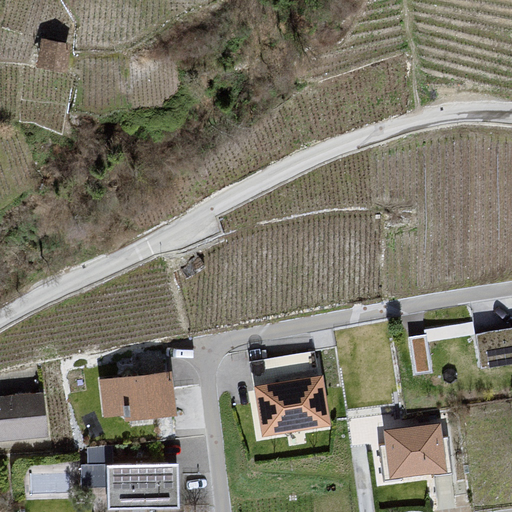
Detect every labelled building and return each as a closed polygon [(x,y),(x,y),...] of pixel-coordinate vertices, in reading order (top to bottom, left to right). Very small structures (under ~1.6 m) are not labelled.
[(71,41),(41,36),(36,64),(66,69),(71,41)] [(511,329),(470,334),(474,369),(511,362),(511,329)] [(166,373),(93,381),(97,419),(170,416),(166,373)] [(317,377),(247,387),(256,435),(323,424),(317,377)] [(39,395),(0,398),(0,442),(42,440),(39,395)] [(433,424),(376,430),(385,478),(440,472),(433,424)] [(82,479),(103,480),(104,459),(82,459),(82,479)] [(178,465),(106,467),(108,509),(180,507),(178,465)]
